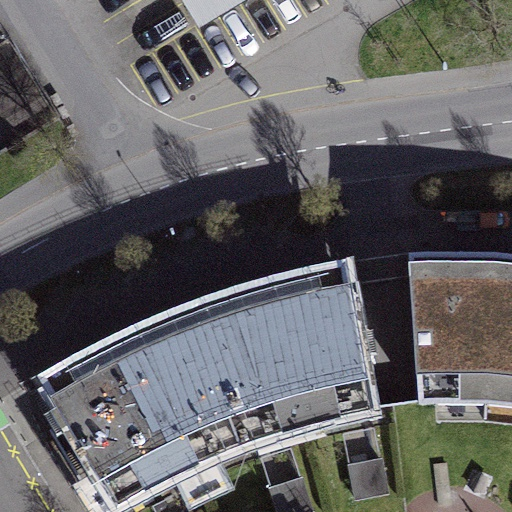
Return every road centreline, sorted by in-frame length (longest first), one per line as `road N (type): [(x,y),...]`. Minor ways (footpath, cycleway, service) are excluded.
road 1 (residential): [(0,359),(120,303),(267,253),(369,230),(361,142)]
road 2 (residential): [(361,142),(173,183),(0,266)]
road 3 (residential): [(511,119),(361,142)]
